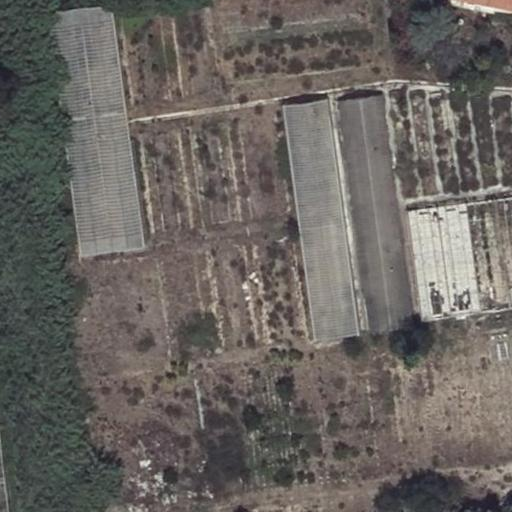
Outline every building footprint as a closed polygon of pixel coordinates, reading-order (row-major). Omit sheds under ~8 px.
[(116,3),(44,12),(58,117),(62,117),(67,149),(62,149),(76,256),(148,246),(134,140),(130,140),(126,109),(130,108),(116,3)] [(372,334),(416,327),(382,95),(338,102),(372,334)] [(326,98),(279,105),(314,340),(361,333),(326,98)] [(275,117),(239,122),(253,221),(289,216),(275,117)] [(425,318),(511,308),(511,198),(412,211),(425,318)]
